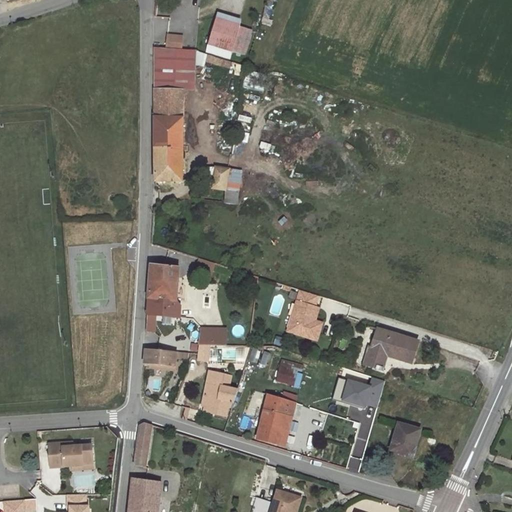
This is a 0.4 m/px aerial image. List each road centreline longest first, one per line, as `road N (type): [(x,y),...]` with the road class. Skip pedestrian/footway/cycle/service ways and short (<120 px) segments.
road 1 (unclassified): [(145,0),(146,196),(132,412)]
road 2 (unclassified): [(347,478),(132,412)]
road 3 (secondary): [(445,511),(511,363)]
road 4 (unclassified): [(132,412),(0,422)]
